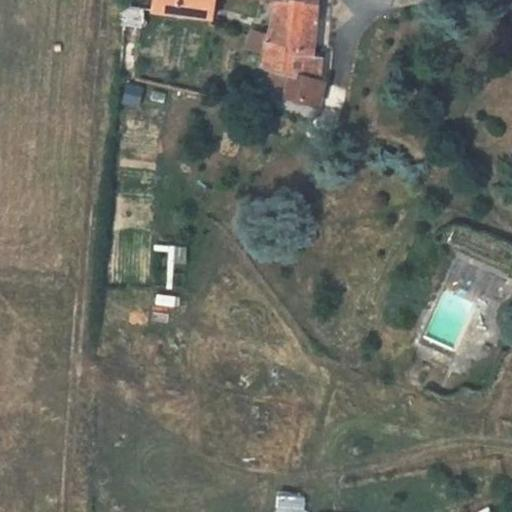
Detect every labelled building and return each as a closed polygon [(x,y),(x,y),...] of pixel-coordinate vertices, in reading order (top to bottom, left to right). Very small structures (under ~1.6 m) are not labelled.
[(129,0),(129,5),(124,4),(119,76),(135,78),(144,9),(151,10),(205,17),(206,0),(129,0)] [(206,0),(205,17),(212,18),(214,0),(206,0)] [(316,1),(293,0),(276,0),(265,39),(262,51),(259,65),(274,70),(291,74),(286,92),(285,96),(316,104),(322,82),(318,81),(320,57),(311,55),(316,1)] [(262,51),(265,39),(253,36),(251,47),(262,51)] [(291,74),(274,70),(269,87),(286,92),(291,74)] [(280,511),(296,511),(298,495),(282,493),(280,511)]
